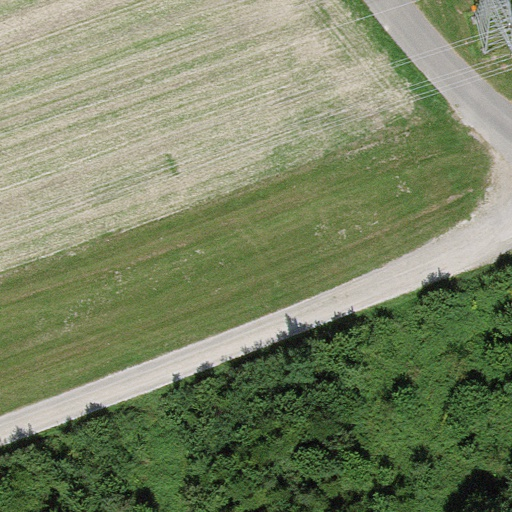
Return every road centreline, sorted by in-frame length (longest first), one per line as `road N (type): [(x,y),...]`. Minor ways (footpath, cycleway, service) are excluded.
road 1 (track): [(0,411),(437,254),(511,219)]
road 2 (unclassified): [(511,114),(429,45),(400,0)]
